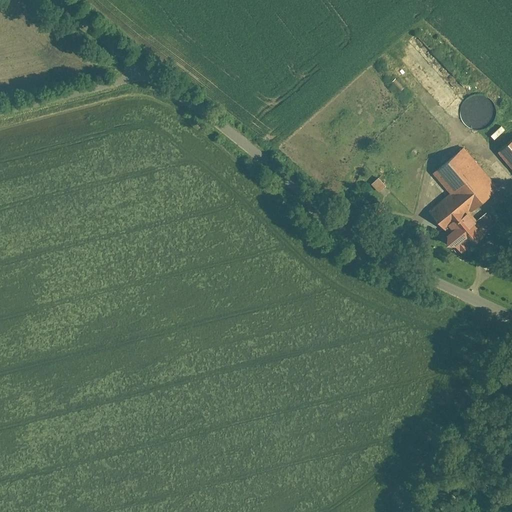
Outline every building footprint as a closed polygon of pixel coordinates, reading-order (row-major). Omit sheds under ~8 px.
[(479,133),(485,132),(490,129),(494,124),(496,119),(497,112),(495,107),(492,102),(487,98),(481,96),(475,96),(469,98),(464,102),(461,107),(460,113),(461,119),(463,125),(467,129),(473,132),(479,133)] [(511,138),(498,151),(511,167),(511,138)] [(464,146),(431,172),(449,195),(429,212),(462,253),(496,226),(487,215),(477,224),(468,214),(499,188),(464,146)] [(374,183),(381,192),(389,185),(383,176),(374,183)] [(388,212),(383,200),(368,206),(373,217),(388,212)]
